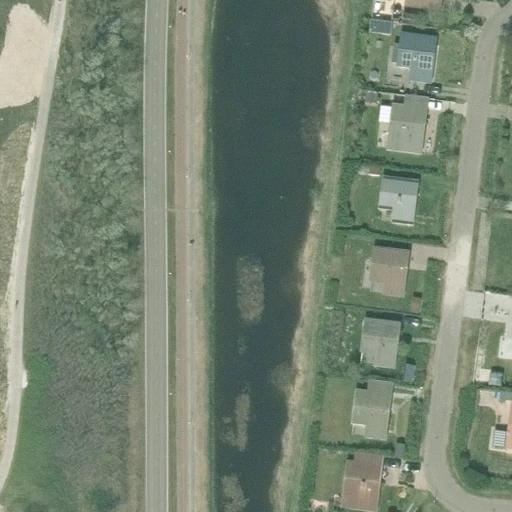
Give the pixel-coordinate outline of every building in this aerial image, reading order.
[(406,0),(406,8),(419,10),(420,0),(406,0)] [(391,24),(370,22),(368,34),(390,37),(391,24)] [(403,38),(403,35),(402,35),(398,68),(399,68),(399,66),(411,68),(410,80),(429,83),(431,70),(432,71),(432,69),(431,69),(435,39),(434,39),(434,41),(403,38)] [(390,140),(388,150),(406,152),(421,154),(422,142),(423,142),(423,141),(422,141),(425,119),(426,113),(426,111),(403,108),(403,110),(394,109),(394,107),(393,106),(389,140),(390,140)] [(384,178),(380,211),(381,212),(382,209),(394,211),(392,224),(411,226),(413,213),(414,213),(414,212),(413,212),(417,182),(416,182),(416,184),(385,181),(385,178),(384,178)] [(376,252),(376,250),(375,249),(371,283),(372,283),(372,281),(405,285),(405,284),(404,283),(408,253),(407,253),(406,256),(376,252)] [(411,311),(418,312),(420,301),(413,300),(411,311)] [(367,323),(367,321),(366,321),(362,354),(363,354),(363,352),(396,356),(396,355),(395,355),(399,325),(398,325),(397,327),(367,323)] [(411,384),(414,367),(405,366),(403,382),(411,384)] [(358,394),(358,392),(357,392),(353,425),(354,426),(354,423),(387,428),(387,427),(386,426),(390,396),(389,396),(388,398),(358,394)] [(511,395),(500,394),(499,402),(511,403),(511,405),(508,434),(506,434),(506,436),(506,437),(508,437),(507,449),(505,449),(505,450),(511,450),(511,395)] [(397,447),(395,459),(404,460),(406,448),(397,447)] [(349,464),(348,464),(344,497),(345,497),(345,495),(349,495),(347,509),(371,511),(375,511),(377,499),(378,499),(378,498),(377,498),(381,468),(380,468),(349,464)]
